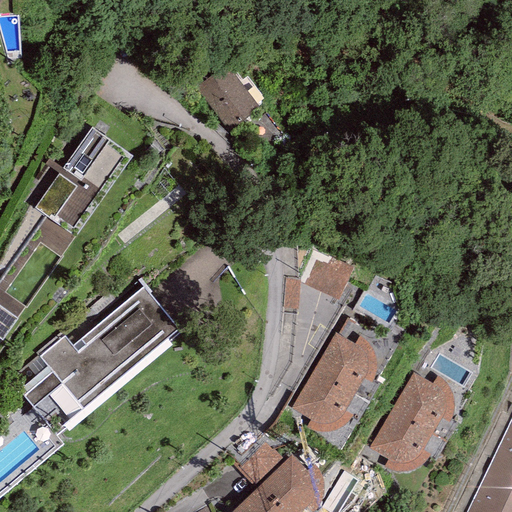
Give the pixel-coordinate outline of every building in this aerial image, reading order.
[(227,63),(197,85),(230,130),(260,109),(227,63)] [(280,131),(263,113),(236,134),(253,155),(280,131)] [(0,342),(132,157),(91,127),(63,167),(59,172),(35,208),(45,215),(0,280),(0,342)] [(310,286),(348,296),(353,277),(315,267),(310,286)] [(64,334),(9,378),(55,436),(182,334),(142,287),(73,344),(64,334)] [(335,332),(315,368),(355,394),(364,378),(366,374),(367,368),(367,363),(365,357),(361,349),(359,346),(354,343),(335,332)] [(359,336),(354,343),(359,346),(361,349),(365,357),(367,363),(367,368),(366,374),(364,378),(371,382),(374,378),(375,374),(377,368),(376,362),(374,356),(372,349),(368,343),(364,340),(359,336)] [(355,394),(315,368),(291,408),(311,420),(315,421),(322,423),(328,423),(334,421),(340,416),(344,412),(345,410),(355,394)] [(413,372),(392,408),(431,434),(441,418),(443,414),(444,409),(444,404),(443,398),(439,390),(436,387),(432,384),(413,372)] [(437,376),(432,384),(436,387),(439,390),(443,398),(444,404),(444,409),(443,414),(441,418),(448,423),(451,419),(452,415),(454,409),(453,403),(452,397),(449,390),(446,384),(442,381),(437,376)] [(431,434),(392,408),(368,446),(386,459),(391,461),(397,463),(404,463),(410,461),(415,457),(420,452),(421,450),(431,434)] [(311,420),(306,427),(311,431),(319,432),(327,432),(335,430),(343,426),(348,421),(353,415),(345,410),(344,412),(340,416),(334,421),(328,423),(322,423),(315,421),(311,420)] [(511,511),(511,417),(466,511),(511,511)] [(256,485),(286,459),(274,446),(244,472),(256,485)] [(386,459),(382,467),(387,470),(395,471),(402,472),(411,470),(419,466),(424,462),(428,455),(421,450),(420,452),(415,457),(410,461),(404,463),(397,463),(391,461),(386,459)] [(291,454),(262,484),(286,511),(300,511),(306,506),(309,503),(312,498),(313,493),(314,487),(312,478),(310,475),(306,471),(291,454)] [(313,464),(306,471),(310,475),(312,478),(314,487),(313,493),(312,498),(309,503),(306,506),(312,511),(316,510),(318,506),(321,500),(322,495),(322,488),(322,481),(320,475),(318,470),(313,464)] [(286,511),(262,484),(231,511),(286,511)]
